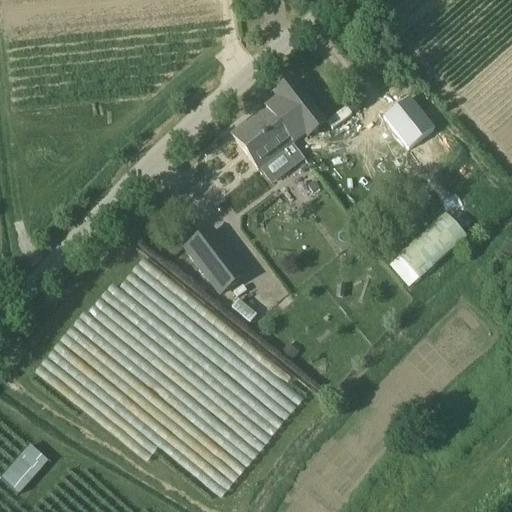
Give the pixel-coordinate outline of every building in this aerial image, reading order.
[(325,127),(292,84),(273,98),(277,103),(304,138),(306,141),(325,127)] [(303,162),(291,147),(304,138),(277,103),(231,137),(258,173),(283,154),(294,168),(303,162)] [(414,292),(472,239),(452,217),(394,270),(414,292)] [(221,298),(244,281),(207,233),(185,250),(221,298)] [(0,482),(17,497),(45,465),(28,450),(0,482)]
